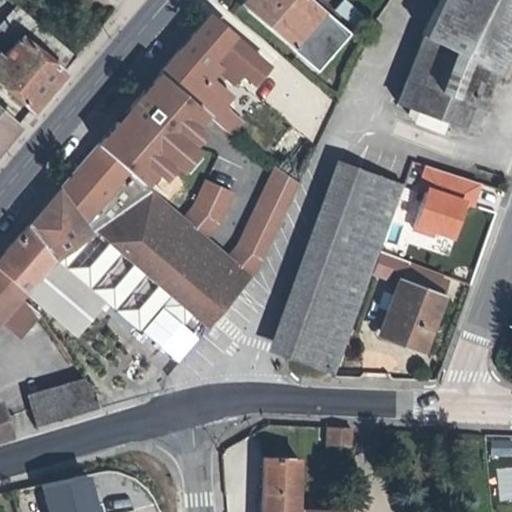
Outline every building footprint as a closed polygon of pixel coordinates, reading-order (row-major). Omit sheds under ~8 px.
[(309,0),(249,0),(243,7),(316,69),(347,32),(309,0)] [(352,25),(360,15),(343,0),(341,0),(333,9),(352,25)] [(511,0),(438,0),(421,34),(493,71),(511,33),(511,0)] [(0,27),(16,41),(2,58),(0,56),(0,85),(29,110),(74,57),(15,6),(0,23),(0,27)] [(370,23),(360,15),(352,25),(364,35),(370,23)] [(207,16),(175,53),(198,74),(199,73),(209,62),(216,54),(232,67),(247,51),(207,16)] [(396,102),(422,112),(441,119),(469,130),(491,73),(418,45),(396,102)] [(159,71),(210,115),(219,104),(226,96),(199,73),(198,74),(175,53),(159,71)] [(215,148),(229,131),(228,130),(210,115),(159,71),(96,144),(113,159),(136,179),(145,187),(171,158),(179,165),(184,159),(176,152),(195,131),(215,148)] [(228,130),(236,120),(219,104),(210,115),(228,130)] [(0,144),(16,126),(0,111),(0,144)] [(437,131),(441,119),(422,112),(418,124),(437,131)] [(243,126),(236,120),(228,130),(229,131),(234,136),(243,126)] [(105,168),(113,159),(96,144),(88,153),(105,168)] [(136,179),(113,159),(105,168),(128,188),(136,179)] [(264,350),(284,357),(353,167),(333,159),(264,350)] [(353,167),(284,357),(330,374),(399,184),(353,167)] [(25,226),(49,259),(52,258),(86,234),(67,207),(77,200),(64,181),(25,226)] [(248,275),(149,191),(94,229),(191,312),(206,324),(248,275)] [(0,254),(0,273),(20,293),(49,259),(25,226),(0,254)] [(52,258),(136,330),(158,304),(181,324),(191,312),(94,229),(86,234),(52,258)] [(0,273),(0,300),(9,308),(21,294),(20,293),(0,273)] [(396,335),(395,339),(420,348),(440,294),(422,287),(420,291),(396,282),(379,329),(396,335)] [(38,316),(21,294),(9,308),(0,318),(0,320),(19,337),(38,316)] [(0,300),(0,318),(9,308),(0,300)] [(377,333),(395,339),(396,335),(379,329),(377,333)] [(35,427),(97,409),(92,392),(86,384),(27,401),(35,427)] [(349,445),(350,428),(326,427),(325,444),(349,445)] [(260,511),(335,511),(296,510),(297,458),(262,457),(260,511)] [(97,511),(89,475),(41,487),(47,511),(97,511)]
